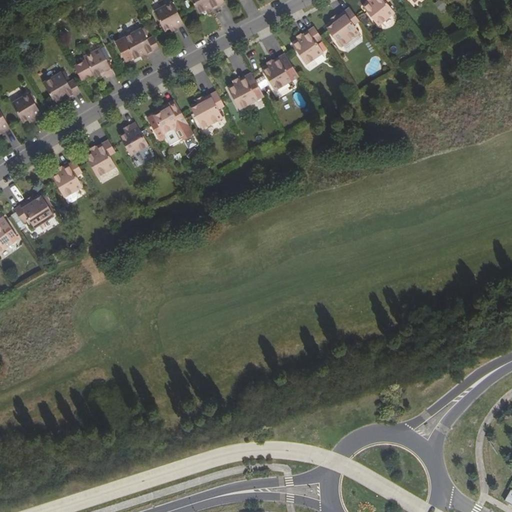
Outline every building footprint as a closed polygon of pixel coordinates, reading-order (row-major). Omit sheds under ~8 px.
[(207,10),(211,8),(213,11),(226,3),(224,0),(192,0),(201,13),(207,10)] [(394,0),(369,0),(362,6),(377,25),(389,15),(393,21),(404,12),(394,0)] [(441,11),(445,4),(439,0),(437,0),(433,6),(441,11)] [(171,28),(175,26),(177,30),(184,25),(172,3),(155,12),(165,31),(171,28)] [(349,7),(336,17),(338,20),(334,24),(327,29),(340,47),(359,33),(353,25),(359,21),(349,7)] [(314,27),(301,35),(303,38),(299,41),(292,46),(305,65),(323,53),(316,42),(322,39),(314,27)] [(135,59),(142,56),(147,53),(148,55),(161,49),(154,36),(148,39),(142,28),(124,38),(124,40),(117,44),(127,61),(134,57),(135,59)] [(103,74),(105,73),(106,75),(108,78),(115,74),(101,49),(85,58),(85,59),(73,66),(82,81),(94,74),(96,78),(103,74)] [(285,53),(272,61),(274,64),(269,66),(262,70),(275,90),(293,79),(287,68),(292,65),(285,53)] [(63,100),(67,97),(69,100),(82,92),(74,80),(68,83),(62,72),(44,83),(56,103),(63,100)] [(251,72),(238,79),(240,82),(235,85),(228,88),(240,109),(258,99),(252,88),(258,85),(251,72)] [(217,91),(203,98),(204,101),(199,104),(192,108),(203,129),(224,117),(219,109),(225,106),(217,91)] [(30,118),(33,116),(36,120),(43,115),(30,93),(13,102),(24,121),(30,118)] [(194,133),(175,100),(168,103),(170,106),(163,110),(154,115),(154,114),(148,118),(160,139),(165,136),(170,145),(180,139),(181,140),(194,133)] [(0,130),(2,130),(3,132),(11,128),(0,108),(0,130)] [(136,122),(129,125),(132,129),(127,132),(120,136),(131,155),(139,151),(144,161),(155,155),(136,122)] [(109,139),(96,147),(97,150),(93,152),(87,156),(98,176),(117,166),(111,155),(116,152),(109,139)] [(75,160),(62,167),(64,170),(60,173),(53,177),(65,197),(83,187),(77,176),(83,173),(75,160)] [(77,190),(66,197),(68,201),(74,201),(77,199),(80,195),(77,190)] [(29,200),(31,204),(37,200),(34,195),(28,199),(29,200)] [(37,200),(31,204),(29,200),(15,209),(25,224),(31,220),(36,228),(55,216),(43,196),(37,200)] [(19,238),(4,217),(0,219),(0,252),(14,243),(14,242),(19,238)]
